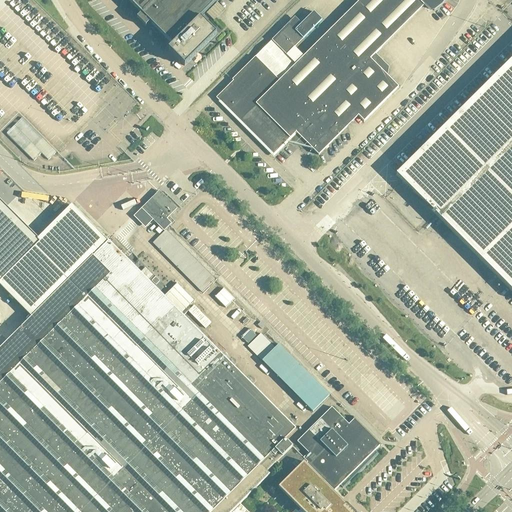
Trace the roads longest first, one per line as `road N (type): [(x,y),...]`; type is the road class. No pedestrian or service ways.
road 1 (unclassified): [(448,399),(197,148),(65,0)]
road 2 (unknown): [(88,179),(246,344)]
